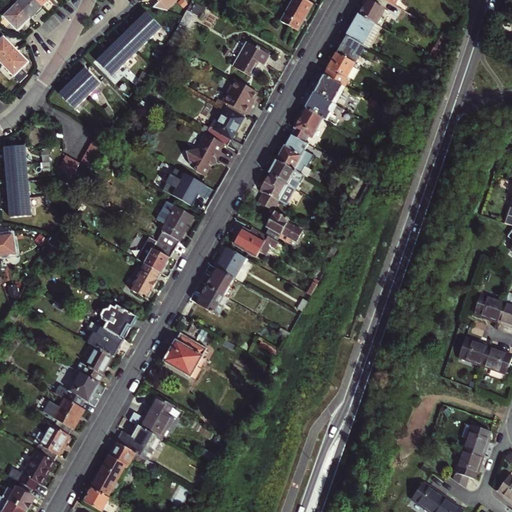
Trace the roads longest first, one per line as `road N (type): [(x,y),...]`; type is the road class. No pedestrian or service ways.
road 1 (residential): [(342,0),(53,511)]
road 2 (primary): [(451,108),(311,511)]
road 3 (residential): [(88,0),(51,71),(0,128)]
